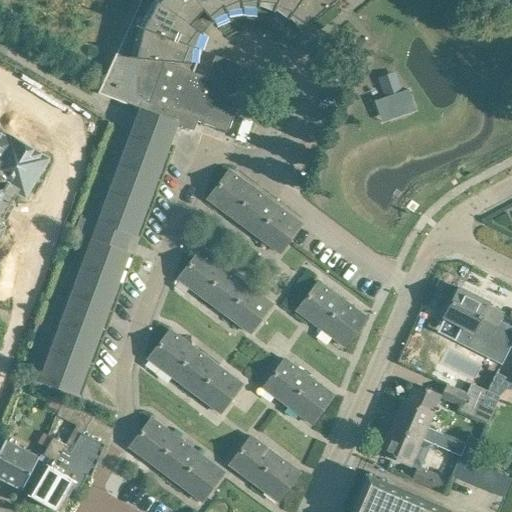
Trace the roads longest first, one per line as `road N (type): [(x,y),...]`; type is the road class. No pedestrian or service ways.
road 1 (residential): [(83,511),(125,431),(124,367),(210,150),(263,177)]
road 2 (residential): [(313,511),(411,286)]
road 3 (residential): [(263,177),(285,154),(313,81),(218,47)]
road 4 (residential): [(263,177),(411,286)]
